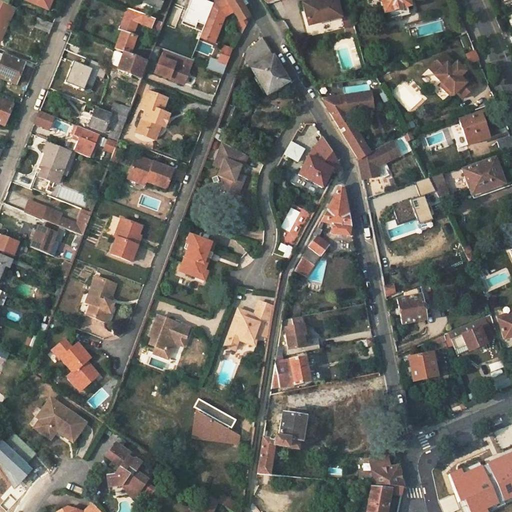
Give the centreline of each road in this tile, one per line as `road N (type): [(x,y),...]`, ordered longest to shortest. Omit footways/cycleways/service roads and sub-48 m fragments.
road 1 (residential): [(406,451),(346,161),(249,0)]
road 2 (track): [(349,174),(335,182),(284,275),(244,510)]
